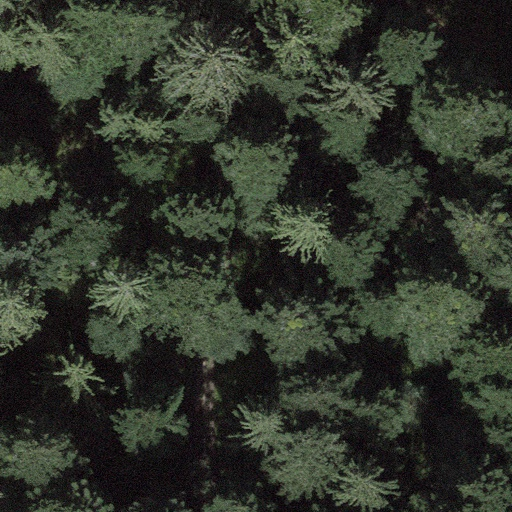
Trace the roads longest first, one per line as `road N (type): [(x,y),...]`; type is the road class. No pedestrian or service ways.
road 1 (track): [(192,511),(196,383),(261,0)]
road 2 (track): [(94,511),(196,383)]
